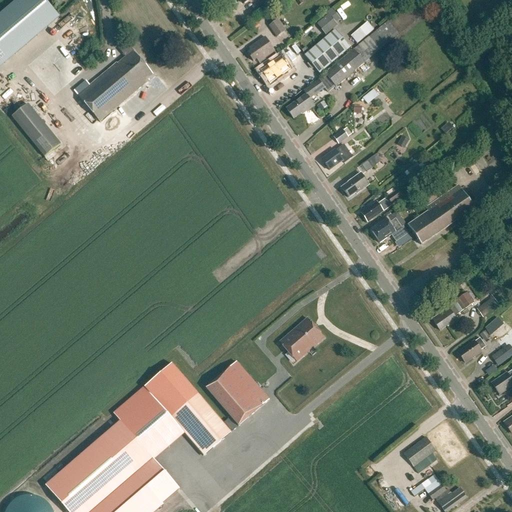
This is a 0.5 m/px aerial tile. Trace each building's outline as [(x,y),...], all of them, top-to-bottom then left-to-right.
[(0,67),(59,18),(44,0),(17,0),(0,15),(0,67)] [(252,7),(257,15),(267,8),(262,1),(252,7)] [(323,21),(331,30),(337,25),(335,23),(340,19),(332,9),(322,18),(324,20),(323,21)] [(360,42),(376,27),(370,20),(354,34),(360,42)] [(320,81),(304,91),(307,95),(287,109),(294,119),(302,114),(302,115),(315,107),(310,99),(325,89),(328,93),(336,87),(336,88),(397,35),(386,23),(325,75),(326,76),(320,81)] [(270,32),(278,43),(286,37),(279,26),(270,32)] [(308,65),(312,69),(314,68),(319,74),(350,48),(335,31),(304,57),(310,63),(308,65)] [(273,50),(265,39),(250,49),(251,52),(248,54),(253,62),(257,59),(259,63),(277,51),(275,48),(273,50)] [(74,92),(99,122),(149,81),(148,80),(152,76),(128,46),(121,51),(127,58),(118,65),(117,63),(90,86),(86,81),(74,92)] [(261,73),(268,82),(274,78),(275,79),(287,71),(278,58),(269,65),(270,67),(261,73)] [(54,65),(57,70),(64,67),(61,61),(54,65)] [(60,89),(65,86),(60,76),(55,79),(60,89)] [(378,89),(366,95),(369,101),(381,96),(378,89)] [(41,97),(38,100),(47,112),(51,109),(41,97)] [(12,121),(45,162),(61,149),(29,108),(12,121)] [(343,131),(334,138),(338,145),(348,138),(343,131)] [(321,160),(329,171),(343,162),(344,164),(353,158),(344,145),(336,151),(335,150),(321,160)] [(465,159),(475,174),(480,170),(470,155),(465,159)] [(54,168),(63,162),(60,158),(51,165),(54,168)] [(361,166),(366,173),(377,166),(371,158),(361,166)] [(406,171),(410,177),(420,169),(415,164),(406,171)] [(349,183),(342,189),(349,198),(356,193),(357,195),(369,185),(361,174),(349,183)] [(441,196),(449,190),(443,181),(420,196),(426,206),(435,200),(436,202),(426,209),(428,212),(408,227),(421,246),(435,236),(435,237),(449,227),(448,227),(462,218),(461,217),(474,209),(461,190),(458,187),(442,198),(441,196)] [(398,193),(384,203),(379,206),(377,204),(370,208),(371,209),(362,215),(367,223),(373,219),(374,220),(393,207),(392,206),(402,200),(398,193)] [(403,227),(401,229),(395,220),(389,224),(386,220),(370,231),(380,244),(394,234),(395,236),(393,238),(396,243),(408,234),(403,227)] [(492,272),(482,273),(483,283),(493,282),(492,272)] [(473,303),(467,293),(451,304),(452,305),(432,320),(440,331),(447,326),(447,328),(457,321),(454,317),(473,303)] [(492,298),(476,309),(482,317),(498,306),(492,298)] [(307,319),(280,343),(286,350),(289,347),(299,360),(308,352),(307,351),(312,347),(313,348),(324,339),(315,329),(313,330),(311,328),(313,326),(307,319)] [(511,330),(502,338),(507,345),(511,350),(511,349),(511,330)] [(478,335),(483,342),(489,338),(484,331),(478,335)] [(481,350),(486,347),(480,338),(475,342),(475,341),(458,353),(465,364),(482,352),(481,350)] [(491,357),(497,366),(511,354),(511,349),(511,350),(507,345),(491,357)] [(236,362),(206,389),(239,427),(269,400),(236,362)] [(153,459),(184,434),(169,417),(197,394),(171,364),(114,414),(121,422),(153,459)] [(491,384),(499,396),(511,386),(511,370),(507,374),(507,373),(491,384)] [(231,433),(197,394),(169,417),(184,434),(203,457),(231,433)] [(121,422),(46,486),(67,511),(92,511),(153,459),(121,422)] [(434,449),(423,435),(401,453),(416,473),(434,459),(429,453),(434,449)] [(153,459),(92,511),(153,511),(179,490),(153,459)] [(429,489),(441,479),(436,473),(424,482),(429,489)] [(460,489),(459,489),(451,495),(447,489),(446,491),(441,485),(428,495),(432,501),(435,499),(443,511),(447,511),(466,498),(460,489)]
